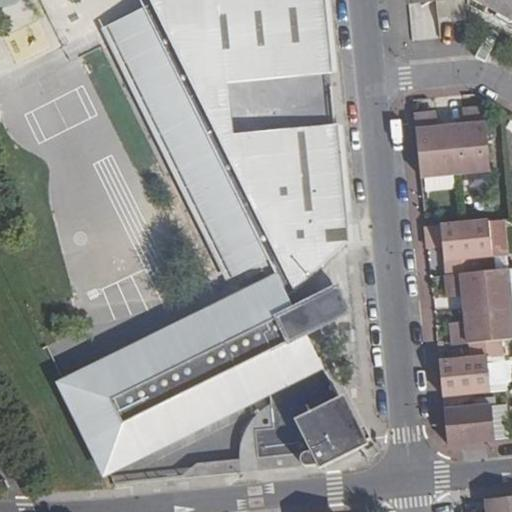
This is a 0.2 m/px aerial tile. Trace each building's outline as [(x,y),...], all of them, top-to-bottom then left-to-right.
[(335,125),(283,131),(285,155),(229,160),(217,138),(212,86),(330,74),(322,0),(203,0),(207,32),(199,32),(198,25),(172,27),(172,32),(168,35),(175,49),(166,53),(153,26),(117,44),(135,81),(146,75),(163,110),(153,116),(233,278),(259,265),(268,282),(120,354),(121,355),(141,397),(154,391),(161,405),(148,411),(165,444),(165,445),(270,394),(273,429),(254,430),(257,459),(250,459),(251,472),(260,472),(258,460),(299,455),(300,462),(330,459),(329,452),(362,448),(305,333),(310,331),(299,309),(295,311),(288,297),(347,244),(347,242),(327,244),(326,230),(345,228),(335,125)] [(203,0),(150,0),(153,4),(168,35),(172,32),(172,27),(198,25),(199,32),(207,32),(203,0)] [(511,0),(485,0),(490,2),(486,8),(511,22),(511,20),(511,0)] [(153,4),(144,8),(153,26),(166,53),(175,49),(168,35),(153,4)] [(144,8),(108,26),(117,44),(153,26),(144,8)] [(146,75),(135,81),(153,116),(163,110),(146,75)] [(490,169),(484,106),(469,108),(470,123),(463,123),(450,125),(455,172),(490,169)] [(469,108),(462,108),(463,123),(470,123),(469,108)] [(436,111),(429,112),(430,127),(437,126),(436,111)] [(430,127),(429,112),(414,113),(420,176),(455,172),(450,125),(437,126),(430,127)] [(283,131),(217,138),(229,160),(285,155),(283,131)] [(506,255),(502,220),(488,222),(491,257),(506,255)] [(491,257),(488,222),(460,224),(426,228),(427,243),(442,242),(442,249),(443,262),(445,261),(446,276),(493,271),(491,257)] [(442,242),(427,243),(428,250),(442,249),(442,242)] [(446,276),(447,291),(462,290),(463,297),(464,310),(511,305),(508,270),(493,271),(446,276)] [(337,290),(299,309),(310,331),(348,312),(337,290)] [(462,290),(447,291),(448,298),(463,297),(462,290)] [(466,330),(451,331),(452,346),(469,344),(501,341),(511,340),(511,311),(511,305),(464,310),(465,322),(466,330)] [(450,324),(451,331),(466,330),(465,322),(450,324)] [(471,359),(444,362),(445,382),(441,382),(442,397),(490,393),(486,359),(501,357),(502,357),(501,341),(469,344),(471,359)] [(121,355),(60,385),(104,474),(165,444),(148,411),(161,405),(154,391),(141,397),(121,355)] [(501,357),(486,359),(490,393),(504,391),(501,357)] [(510,439),(506,405),(492,407),(495,440),(510,439)] [(492,406),(444,411),(445,426),(450,426),(452,445),(495,441),(492,407),(492,406)] [(182,476),(233,469),(232,459),(181,466),(182,476)] [(511,511),(511,497),(493,500),(494,508),(486,509),(486,511),(511,511)]
